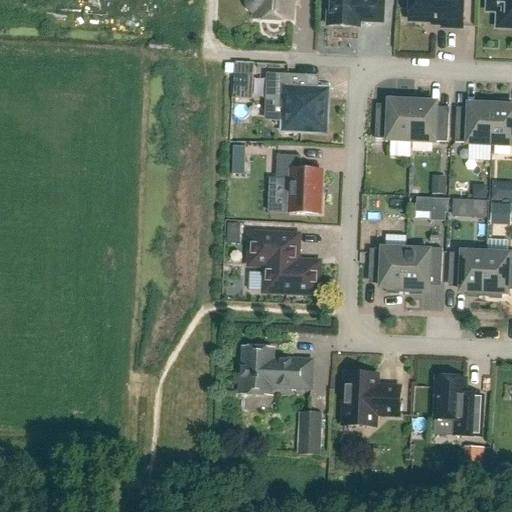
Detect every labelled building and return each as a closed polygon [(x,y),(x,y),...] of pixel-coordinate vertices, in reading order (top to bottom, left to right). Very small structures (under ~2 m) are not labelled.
[(249,0),(248,4),(249,9),(252,12),(257,14),(256,20),(291,22),(292,0),(249,0)] [(383,24),(384,0),(329,0),(328,28),(359,29),(359,23),(383,24)] [(410,0),(409,21),(442,23),(441,29),(462,30),(463,0),(410,0)] [(511,0),(489,0),(489,6),(495,11),(500,12),(499,28),(511,28),(511,0)] [(250,100),(252,64),(235,63),(233,99),(250,100)] [(325,133),(326,101),(318,92),(308,92),(309,77),(267,75),(266,105),(286,105),(285,119),(281,123),(281,130),(285,135),(292,135),(297,131),(325,133)] [(411,143),(414,98),(413,98),(413,99),(396,98),(396,103),(390,103),(389,112),(377,112),(375,140),(388,141),(388,142),(411,143)] [(414,98),(411,143),(435,144),(435,143),(448,144),(449,115),(436,114),(437,105),(431,105),(431,100),(414,99),(414,98)] [(491,147),(493,102),(493,103),(476,102),(476,107),(470,107),(469,116),(457,115),(455,144),(468,145),(468,146),(491,147)] [(493,102),(491,147),(511,147),(511,108),(510,108),(511,104),(494,103),(494,102),(493,102)] [(234,148),(234,159),(246,160),(246,149),(234,148)] [(321,215),(323,173),(301,172),(301,158),(278,157),(276,181),(290,181),(289,214),(321,215)] [(444,184),(431,183),(431,194),(444,195),(444,184)] [(477,186),(473,190),(472,200),(485,200),(486,186),(477,186)] [(444,222),(445,202),(417,200),(416,213),(432,213),(432,222),(444,222)] [(493,205),(492,224),(509,225),(510,206),(493,205)] [(317,295),(319,265),(297,264),(298,238),(252,236),(251,266),(267,267),(265,293),(317,295)] [(406,252),(404,297),(405,297),(405,296),(422,297),(422,292),(428,292),(429,283),(441,283),(443,250),(429,250),(429,253),(406,252)] [(404,297),(406,252),(383,251),(383,252),(370,251),(369,280),(382,280),(381,290),(387,290),(387,295),(404,296),(404,297)] [(486,256),(484,300),(485,300),(485,299),(502,300),(502,295),(508,296),(508,286),(511,286),(511,253),(509,254),(508,257),(486,256)] [(484,300),(486,256),(463,254),(463,255),(450,255),(449,283),(461,284),(461,294),(467,294),(467,299),(484,299),(484,300)] [(270,351),(266,348),(259,348),(255,351),(244,350),(243,377),(241,377),(240,395),(271,397),(271,389),(311,391),(312,363),(273,361),(273,351),(270,351)] [(384,392),(377,392),(378,377),(346,375),(343,427),(375,428),(376,416),(400,417),(401,390),(384,389),(384,392)] [(467,381),(436,379),(434,421),(455,422),(455,438),(481,439),(483,398),(466,397),(467,381)] [(321,457),(323,415),(299,414),(297,446),(313,447),(312,456),(321,457)] [(467,449),(466,463),(482,464),(482,450),(467,449)]
